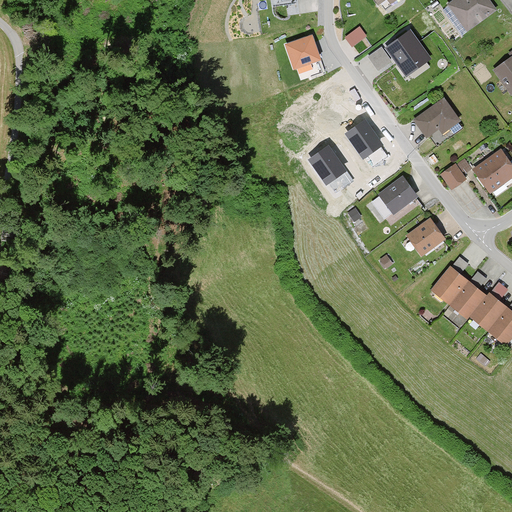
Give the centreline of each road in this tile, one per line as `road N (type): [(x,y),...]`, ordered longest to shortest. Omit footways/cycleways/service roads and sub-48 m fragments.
road 1 (residential): [(475,234),(334,47),(329,0)]
road 2 (track): [(0,22),(13,42),(0,169)]
